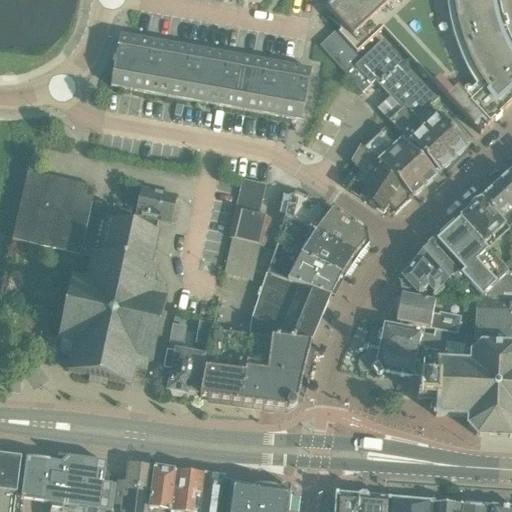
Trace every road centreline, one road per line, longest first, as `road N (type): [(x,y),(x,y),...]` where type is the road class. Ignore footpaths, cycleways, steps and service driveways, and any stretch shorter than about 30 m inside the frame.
road 1 (secondary): [(41,431),(318,463),(485,469)]
road 2 (secondary): [(485,469),(438,456),(43,415)]
road 3 (residential): [(321,413),(359,290),(395,242)]
road 4 (residential): [(125,0),(299,28)]
road 5 (residential): [(213,143),(88,120),(60,90)]
road 6 (residential): [(395,242),(511,136)]
road 7 (residential): [(213,143),(189,254),(193,276),(210,282)]
road 8 (residential): [(392,488),(511,498)]
